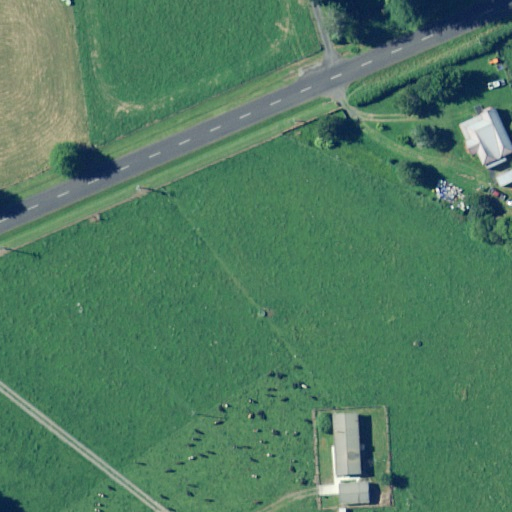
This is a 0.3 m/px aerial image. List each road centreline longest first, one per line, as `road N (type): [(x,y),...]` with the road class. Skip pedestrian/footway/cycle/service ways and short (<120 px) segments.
road 1 (tertiary): [(0,218),(508,0)]
road 2 (track): [(0,376),(171,511)]
